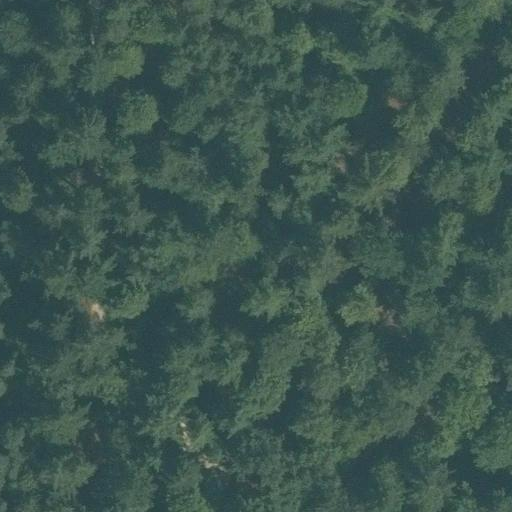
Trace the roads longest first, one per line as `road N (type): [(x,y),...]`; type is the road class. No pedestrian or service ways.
road 1 (track): [(200,497),(508,0)]
road 2 (unknown): [(192,511),(200,497),(88,300),(82,0)]
